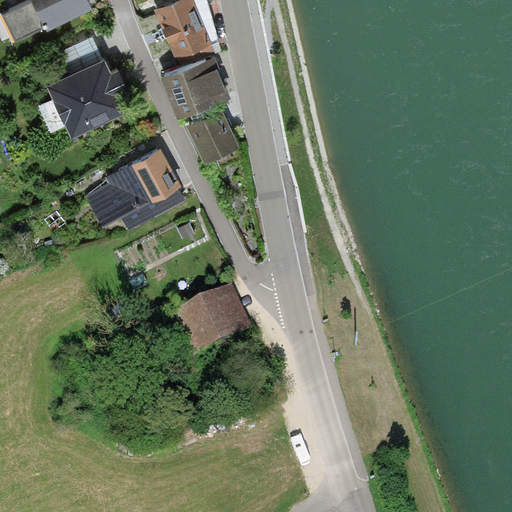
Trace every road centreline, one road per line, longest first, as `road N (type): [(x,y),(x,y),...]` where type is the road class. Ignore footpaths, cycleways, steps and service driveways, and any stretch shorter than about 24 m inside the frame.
road 1 (unclassified): [(116,0),(185,164),(252,290),(271,305),(292,300)]
road 2 (residential): [(292,300),(235,0)]
road 3 (residential): [(345,487),(292,300)]
